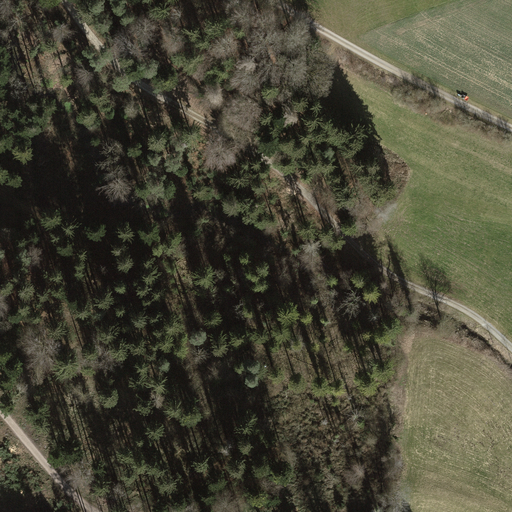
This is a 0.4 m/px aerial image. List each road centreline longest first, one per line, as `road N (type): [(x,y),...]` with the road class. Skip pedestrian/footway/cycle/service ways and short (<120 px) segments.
road 1 (track): [(67,0),(122,74),(233,137),(303,188),(361,254),(476,318),(511,350)]
road 2 (track): [(511,130),(271,0)]
road 3 (track): [(0,174),(64,235),(64,294),(34,357)]
road 4 (track): [(0,406),(68,487),(103,511)]
